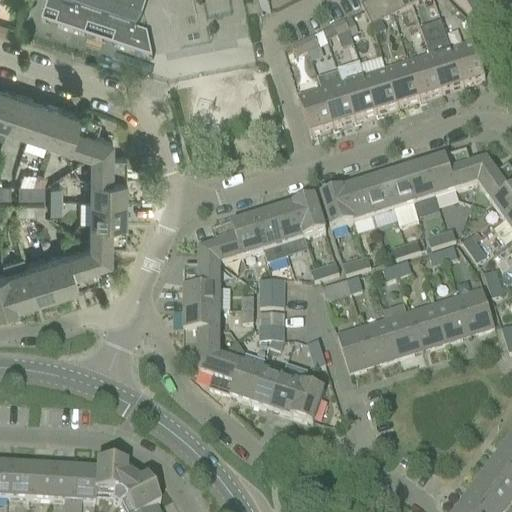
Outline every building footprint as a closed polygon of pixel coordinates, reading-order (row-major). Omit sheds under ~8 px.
[(55,31),(84,40),(87,30),(115,39),(112,49),(152,63),(147,37),(137,34),(142,20),(140,19),(143,7),(138,5),(140,0),(45,0),(44,4),(47,5),(44,16),(45,16),(59,20),(55,31)] [(393,19),(383,0),(377,0),(372,3),(382,24),(393,19)] [(404,13),(397,0),(383,0),(393,19),(404,13)] [(415,8),(411,0),(397,0),(404,13),(415,8)] [(451,0),(472,21),(489,5),(484,0),(451,0)] [(382,24),(372,3),(360,9),(371,30),(381,25),(382,24)] [(348,35),(344,26),(332,31),(337,41),(348,35)] [(318,50),(314,41),(302,47),(307,56),(318,50)] [(462,92),(450,54),(447,43),(425,49),(428,61),(440,98),(462,92)] [(307,56),(302,47),(291,52),(296,62),(307,56)] [(484,85),(472,47),(450,54),(462,92),(484,85)] [(440,98),(428,61),(407,68),(418,105),(440,98)] [(359,68),(337,75),(338,77),(353,126),(375,119),(363,81),(359,68)] [(418,105),(407,68),(385,74),(397,112),(418,105)] [(397,112),(385,74),(363,81),(375,119),(397,112)] [(338,77),(316,83),(320,95),(332,133),(353,126),(338,77)] [(7,127),(19,93),(0,86),(0,137),(3,138),(7,127)] [(28,134),(39,100),(19,93),(7,127),(28,134)] [(332,133),(320,95),(297,102),(309,140),(332,133)] [(48,141),(60,107),(39,100),(28,134),(48,141)] [(69,148),(81,114),(60,107),(48,141),(69,148)] [(101,121),(81,114),(69,148),(91,155),(113,140),(97,134),(101,121)] [(113,157),(113,140),(91,155),(91,178),(127,179),(127,157),(113,157)] [(466,156),(445,162),(456,197),(478,189),(486,164),(470,169),(466,156)] [(456,197),(445,162),(424,169),(435,203),(456,197)] [(496,178),(486,164),(478,189),(492,209),(511,193),(511,175),(508,170),(496,178)] [(435,203),(424,169),(403,175),(414,210),(435,203)] [(414,210),(403,175),(383,182),(393,216),(414,210)] [(127,201),(127,179),(91,178),(91,200),(127,201)] [(393,216),(383,182),(362,188),(373,223),(393,216)] [(11,185),(0,185),(0,196),(11,197),(11,185)] [(32,197),(32,186),(19,185),(19,197),(32,197)] [(45,197),(45,186),(32,186),(32,197),(45,197)] [(62,200),(62,187),(51,187),(51,200),(62,200)] [(373,223),(362,188),(341,195),(352,229),(373,223)] [(511,220),(511,193),(492,209),(504,226),(511,220)] [(352,229),(341,195),(320,202),(326,221),(331,236),(352,229)] [(62,213),(62,200),(51,200),(51,213),(62,213)] [(126,222),(127,201),(91,200),(90,222),(126,222)] [(0,213),(11,214),(11,203),(0,202),(0,213)] [(32,214),(32,203),(19,203),(19,214),(32,214)] [(45,214),(45,203),(32,203),(32,214),(45,214)] [(325,238),(315,203),(293,210),(304,244),(325,238)] [(304,244),(293,210),(273,217),(283,251),(304,244)] [(283,251),(273,217),(252,223),(263,257),(267,269),(287,262),(283,251)] [(126,244),(126,222),(90,222),(90,245),(89,246),(111,261),(112,244),(126,244)] [(263,257),(252,223),(232,229),(242,264),(263,257)] [(242,264),(232,229),(210,236),(215,250),(198,255),(220,271),(242,264)] [(452,236),(439,240),(443,251),(455,247),(452,236)] [(443,251),(439,240),(427,244),(430,255),(443,251)] [(461,249),(469,259),(478,253),(470,243),(461,249)] [(95,266),(111,261),(89,246),(68,253),(78,287),(100,280),(95,266)] [(417,247),(404,251),(408,262),(420,258),(417,247)] [(408,262),(404,251),(392,255),(395,266),(408,262)] [(78,287),(68,253),(47,259),(58,293),(78,287)] [(454,253),(441,257),(445,268),(457,264),(454,253)] [(485,264),(478,253),(469,259),(476,270),(485,264)] [(220,294),(220,271),(198,255),(198,272),(184,272),(184,294),(220,294)] [(37,300),(27,265),(24,256),(3,263),(6,272),(17,306),(37,300)] [(445,268),(441,257),(429,261),(432,272),(445,268)] [(58,293),(47,259),(27,265),(37,300),(58,293)] [(367,263),(354,267),(358,278),(370,274),(367,263)] [(358,278),(354,267),(342,271),(345,281),(358,278)] [(408,268),(395,272),(399,282),(411,279),(408,268)] [(335,269),(323,273),(326,284),(339,280),(335,269)] [(0,311),(17,306),(6,272),(0,273),(0,311)] [(399,282),(395,272),(383,276),(386,286),(399,282)] [(326,284),(323,273),(310,277),(314,288),(326,284)] [(483,280),(487,292),(498,289),(494,277),(483,280)] [(358,283),(347,287),(351,299),(362,296),(358,283)] [(283,300),(283,286),(259,286),(259,299),(283,300)] [(351,299),(347,287),(322,295),(326,307),(351,299)] [(502,301),(498,289),(487,292),(491,305),(502,301)] [(219,316),(220,294),(184,294),(183,316),(219,316)] [(494,334),(488,315),(482,295),(458,302),(470,341),(494,334)] [(283,313),(283,300),(259,299),(259,313),(283,313)] [(470,341),(458,302),(433,310),(446,349),(470,341)] [(253,316),(253,303),(242,303),(242,316),(253,316)] [(446,349),(433,310),(409,318),(421,356),(446,349)] [(219,338),(219,316),(183,316),(183,338),(219,338)] [(253,329),(253,316),(242,316),(241,329),(253,329)] [(421,356),(409,318),(385,325),(397,364),(421,356)] [(283,333),(283,319),(259,319),(259,333),(283,333)] [(397,364),(385,325),(361,333),(373,372),(397,364)] [(511,333),(511,331),(501,335),(505,347),(511,344),(511,333)] [(283,351),(283,333),(259,333),(258,347),(270,347),(269,354),(281,357),(283,351)] [(373,372),(361,333),(336,341),(349,379),(373,372)] [(219,361),(219,338),(183,338),(183,359),(197,359),(197,376),(219,361)] [(317,347),(307,350),(310,363),(321,359),(317,347)] [(325,372),(321,359),(310,363),(315,375),(325,372)] [(230,402),(241,369),(219,361),(197,376),(213,382),(209,395),(230,402)] [(250,409),(262,375),(241,369),(230,402),(250,409)] [(271,416),(282,382),(262,375),(250,409),(271,416)] [(291,423),(303,389),(282,382),(271,416),(291,423)] [(324,396),(305,390),(303,389),(291,423),(312,430),(324,396)] [(511,440),(510,439),(494,459),(511,471),(511,440)] [(511,503),(511,471),(494,459),(479,479),(511,504),(511,503)] [(0,468),(0,502),(8,503),(10,469),(0,468)] [(30,505),(32,471),(10,469),(8,503),(30,505)] [(93,498),(94,498),(111,499),(110,506),(117,511),(123,508),(125,511),(154,511),(158,510),(144,484),(143,485),(124,472),(124,471),(94,469),(94,474),(93,498)] [(32,471),(30,505),(52,506),(54,472),(32,471)] [(54,472),(52,506),(62,507),(62,511),(70,511),(73,473),(54,472)] [(70,511),(79,511),(80,508),(94,508),(94,498),(93,498),(94,474),(73,473),(70,511)] [(505,511),(511,504),(479,479),(464,500),(480,511),(505,511)] [(480,511),(464,500),(455,511),(480,511)]
